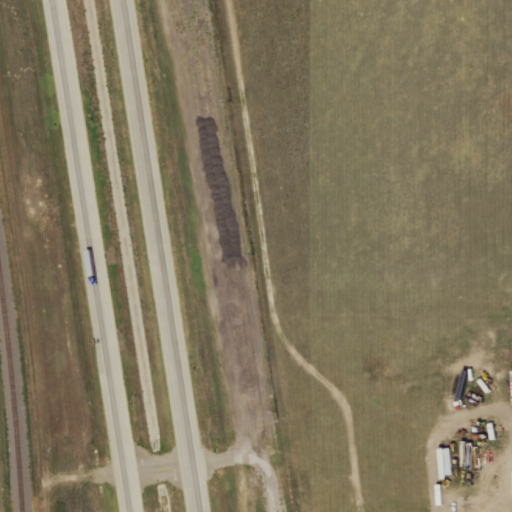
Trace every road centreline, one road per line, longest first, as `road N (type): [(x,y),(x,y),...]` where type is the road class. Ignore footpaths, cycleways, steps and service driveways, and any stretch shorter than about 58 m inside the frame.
road 1 (trunk): [(54,0),(125,470)]
road 2 (trunk): [(185,462),(115,0)]
